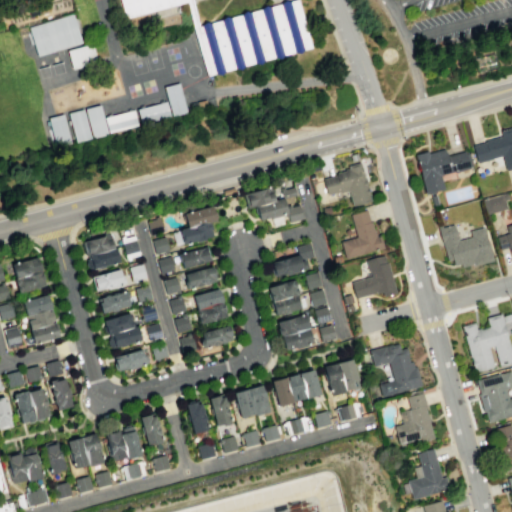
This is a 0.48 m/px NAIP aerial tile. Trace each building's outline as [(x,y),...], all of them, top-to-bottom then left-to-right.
[(118,0),(190,0),(123,19),(118,0)] [(195,26),(199,25),(203,21),(209,23),(219,20),(223,16),(229,17),(239,14),(243,10),(248,12),(259,9),(263,5),(268,6),(278,4),(282,0),(288,1),(291,0),(295,0),(308,47),(300,49),(297,53),(291,52),(281,55),(277,59),(271,57),(261,60),(257,64),(251,63),(241,65),(237,69),(232,68),(222,71),(218,75),(213,73),(209,74),(195,26)] [(48,10),(47,5),(39,7),(40,12),(42,12),(42,14),(47,13),(47,10),(48,10)] [(80,42),(36,56),(27,27),(71,13),(80,42)] [(65,50),(91,43),(96,61),(70,69),(65,50)] [(169,116),(184,112),(176,83),(161,87),(169,116)] [(134,109),(164,101),(167,116),(138,124),(134,109)] [(83,108),(98,105),(105,134),(90,138),(83,108)] [(66,113),(81,109),(88,138),(73,142),(66,113)] [(102,117),(131,110),(135,125),(106,132),(102,117)] [(47,117),(61,113),(69,142),(54,146),(47,117)] [(499,130),(511,127),(511,130),(511,168),(504,171),(500,156),(475,163),(470,145),(483,141),(483,140),(500,135),(499,130)] [(413,154),(426,150),(426,153),(427,152),(443,148),(445,154),(463,149),(464,153),(468,152),(472,165),(468,166),(468,167),(453,172),(452,170),(438,174),(441,188),(424,193),(413,154)] [(346,165),(359,162),(369,200),(351,206),(346,190),(338,193),(337,191),(326,194),(322,178),(335,175),(334,173),(343,170),(343,169),(346,168),(346,165)] [(284,208),(287,207),(286,205),(289,204),(290,206),(297,204),(301,219),(288,223),(285,213),(257,220),(255,214),(254,214),(252,206),(245,208),(242,194),(263,188),(262,183),(269,181),(274,199),(281,197),(278,188),(283,187),(283,189),(292,186),(295,195),(282,198),(284,208)] [(221,190),(232,187),(233,192),(222,195),(221,190)] [(480,199),(506,192),(508,198),(503,200),(505,209),(484,214),(480,199)] [(181,213),(210,205),(214,220),(206,222),(186,228),(181,213)] [(349,214),(365,210),(368,222),(370,221),(373,232),(374,232),(375,235),(379,234),(382,248),(344,258),(339,241),(355,236),(349,214)] [(145,221),(158,217),(162,231),(149,235),(145,221)] [(178,230),(186,228),(206,222),(210,236),(182,244),(178,230)] [(511,251),(508,253),(506,246),(497,248),(494,236),(506,233),(504,225),(511,222),(511,251)] [(467,230),(483,226),(493,261),(472,267),(471,264),(459,267),(458,263),(452,265),(451,259),(446,260),(436,226),(440,225),(441,227),(452,224),(457,240),(469,236),(467,230)] [(80,241),(91,238),(91,236),(106,232),(106,234),(108,234),(112,248),(114,247),(118,262),(88,270),(80,241)] [(119,238),(133,235),(138,255),(124,258),(119,238)] [(150,240),(163,236),(167,250),(154,254),(150,240)] [(294,246),(307,242),(312,256),(304,258),(307,267),(300,269),(301,271),(286,275),(285,273),(274,276),(269,262),(297,254),(294,246)] [(177,253),(205,245),(210,260),(182,268),(177,253)] [(155,259),(169,255),(172,269),(171,270),(172,272),(169,273),(168,271),(159,273),(155,259)] [(350,281),(370,276),(368,271),(367,272),(364,260),(382,255),(385,262),(386,262),(395,293),(382,296),(381,291),(375,293),(374,292),(354,297),(350,281)] [(17,293),(9,264),(35,257),(43,286),(17,293)] [(127,267),(140,263),(144,277),(130,281),(127,267)] [(182,273),(210,266),(214,280),(186,287),(182,273)] [(95,291),(91,276),(117,269),(121,284),(95,291)] [(302,275),(315,271),(319,285),(306,289),(302,275)] [(161,280),(174,276),(178,290),(165,294),(161,280)] [(265,287),(291,280),(291,281),(293,280),(297,293),(295,294),(299,308),(273,315),(265,287)] [(133,288),(146,284),(150,298),(136,302),(133,288)] [(191,295),(216,288),(225,316),(199,323),(191,295)] [(306,292),(320,288),(324,302),(310,306),(306,292)] [(96,298),(124,291),(128,305),(100,313),(96,298)] [(32,343),(21,300),(46,294),(57,336),(32,343)] [(166,299),(175,297),(174,295),(178,294),(179,296),(180,295),(184,310),(170,314),(166,299)] [(0,304),(4,303),(3,301),(8,300),(12,316),(0,318),(0,304)] [(138,308),(152,304),(155,318),(142,321),(138,308)] [(311,309),(325,305),(329,319),(315,323),(311,309)] [(102,319),(129,312),(132,326),(136,325),(140,340),(114,347),(110,333),(106,334),(102,319)] [(275,321),(304,313),(308,327),(306,327),(311,343),(283,350),(279,334),(277,335),(275,327),(277,327),(275,321)] [(460,325),(472,322),(474,329),(479,328),(479,329),(487,327),(485,318),(499,314),(511,362),(496,366),(491,346),(488,347),(493,366),(473,372),(460,325)] [(171,318),(185,315),(189,329),(175,332),(171,318)] [(143,326),(156,322),(161,336),(147,340),(143,326)] [(316,327),(330,323),(333,337),(320,341),(316,327)] [(1,329),(15,325),(19,344),(15,345),(16,348),(13,349),(13,347),(6,349),(1,329)] [(199,332),(227,325),(231,339),(203,346),(199,332)] [(177,337),(190,335),(192,346),(180,349),(177,337)] [(148,345),(162,342),(166,356),(152,360),(148,345)] [(380,396),(419,385),(414,366),(413,366),(411,360),(408,361),(405,348),(399,349),(397,343),(390,345),(389,344),(384,345),(367,349),(371,366),(386,362),(391,379),(377,383),(380,396)] [(115,370),(112,356),(140,349),(143,363),(115,370)] [(323,366),(350,358),(357,386),(330,393),(323,366)] [(43,363),(56,359),(58,365),(60,365),(61,368),(59,369),(60,372),(46,376),(43,363)] [(22,368),(36,365),(38,374),(40,374),(41,378),(25,382),(22,368)] [(269,380),(312,369),(318,394),(276,405),(269,380)] [(474,379),(510,369),(511,375),(511,386),(505,389),(507,397),(511,395),(511,415),(486,422),(483,411),(482,412),(477,394),(478,393),(474,379)] [(4,374),(18,370),(20,379),(22,379),(23,383),(8,387),(4,374)] [(48,382),(63,378),(70,405),(55,409),(48,382)] [(231,392),(260,384),(267,410),(238,418),(231,392)] [(12,394),(40,387),(48,416),(19,422),(12,394)] [(405,396),(421,392),(425,406),(424,407),(432,438),(399,447),(398,444),(397,444),(392,425),(400,423),(397,412),(409,409),(405,396)] [(207,397),(217,394),(218,397),(222,395),(229,422),(222,424),(221,422),(214,424),(207,397)] [(0,397),(3,397),(10,425),(0,427),(0,397)] [(183,404),(193,401),(194,403),(198,402),(206,429),(198,431),(197,429),(190,431),(183,404)] [(334,407),(354,402),(358,415),(338,421),(334,407)] [(314,428),(328,424),(326,415),(328,414),(327,411),(326,412),(325,410),(310,413),(314,428)] [(138,416),(148,414),(149,416),(153,415),(161,441),(153,444),(152,442),(146,444),(138,416)] [(283,421),(301,416),(305,430),(287,435),(283,421)] [(273,424),(277,437),(264,441),(261,431),(259,432),(258,429),(260,428),(259,428),(273,424)] [(493,428),(508,424),(511,437),(511,470),(498,474),(492,454),(500,452),(493,428)] [(103,433),(116,429),(118,433),(124,456),(111,460),(103,433)] [(118,433),(132,429),(140,454),(125,459),(118,433)] [(254,429),(257,443),(244,446),(241,437),(239,437),(238,434),(240,434),(240,433),(254,429)] [(64,441),(67,440),(93,433),(101,460),(72,468),(64,441)] [(232,435),(236,448),(222,452),(219,442),(217,443),(216,440),(218,440),(218,439),(232,435)] [(49,474),(57,472),(57,471),(64,469),(56,441),(53,441),(45,444),(45,442),(42,442),(43,444),(42,445),(42,447),(40,447),(47,471),(48,471),(49,474)] [(198,459),(212,455),(210,447),(212,446),(211,443),(210,443),(209,441),(194,445),(198,459)] [(415,452),(431,448),(439,478),(444,476),(447,488),(438,490),(438,492),(411,499),(406,480),(414,478),(411,468),(419,466),(415,452)] [(11,482),(4,455),(18,451),(19,456),(25,478),(11,482)] [(19,456),(34,452),(40,477),(25,481),(25,478),(19,456)] [(163,454),(167,467),(154,471),(151,461),(149,462),(148,459),(150,459),(149,458),(163,454)] [(119,467),(140,461),(143,473),(123,479),(119,467)] [(92,474),(106,470),(109,483),(95,487),(94,482),(92,483),(91,479),(93,478),(92,474)] [(72,479),(87,475),(90,488),(76,492),(75,487),(73,488),(72,484),(74,483),(72,479)] [(51,485),(66,481),(69,494),(56,498),(53,488),(52,489),(51,486),(52,485),(51,485)] [(26,505),(32,504),(32,505),(41,502),(41,501),(45,500),(42,488),(37,489),(37,487),(32,488),(33,490),(23,493),(24,498),(22,499),(23,501),(25,501),(26,505)] [(422,511),(420,505),(440,500),(443,511),(448,510),(448,511),(422,511)] [(0,511),(12,511),(10,502),(3,504),(2,501),(0,501),(0,511)]
